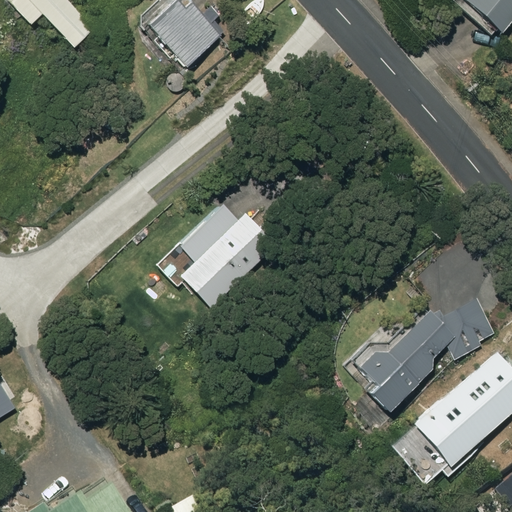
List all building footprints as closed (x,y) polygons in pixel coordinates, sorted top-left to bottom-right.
[(99,30),(81,12),(89,4),(84,0),(10,0),(10,1),(36,28),(47,17),(78,50),(99,30)] [(97,0),(106,10),(117,0),(97,0)] [(511,0),(466,0),(507,35),(511,29),(511,0)] [(216,27),(223,19),(214,9),(207,16),(195,4),(189,9),(183,3),(156,30),(195,69),(227,38),(216,27)] [(28,26),(20,18),(0,36),(0,47),(8,56),(33,32),(28,26)] [(187,279),(185,281),(214,311),(271,255),(257,241),(263,235),(252,224),(247,230),(227,209),(223,213),(219,209),(167,260),(187,279)] [(371,392),(399,418),(439,375),(438,363),(450,349),(457,363),(484,348),(483,345),(498,337),(480,302),(443,322),(436,315),(396,357),(382,358),(365,375),(377,386),(371,392)] [(0,348),(0,372),(21,354),(9,341),(0,348)] [(511,364),(505,356),(409,430),(440,470),(511,414),(511,364)] [(137,511),(122,485),(94,501),(92,497),(64,511),(55,511),(52,507),(43,511),(137,511)] [(511,488),(501,499),(511,510),(511,488)] [(202,511),(197,500),(174,511),(202,511)]
